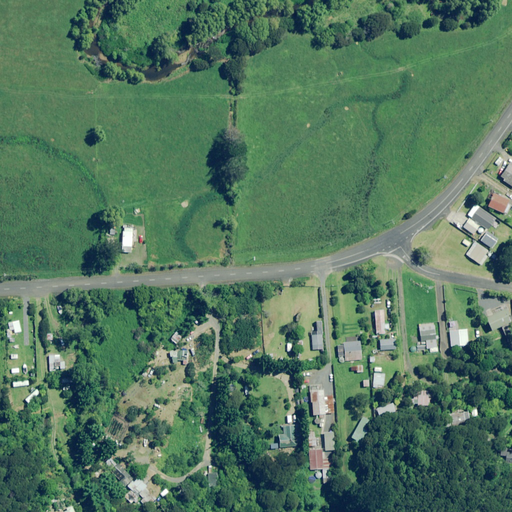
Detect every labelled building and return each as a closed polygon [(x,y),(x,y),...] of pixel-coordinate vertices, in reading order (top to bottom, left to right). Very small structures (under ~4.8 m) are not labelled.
[(502,160),(498,157),(493,163),(497,166),(502,160)] [(511,165),(508,163),(498,179),(511,187),(511,165)] [(507,200),(491,193),(486,206),(506,214),(509,206),(505,204),(507,200)] [(468,217),(461,227),(472,235),(479,225),(486,230),(494,219),(473,205),(466,215),(468,217)] [(132,225),(121,225),(120,252),(131,252),(132,225)] [(496,239),(485,231),(478,241),(490,249),(496,239)] [(486,251),(473,242),(464,255),(480,265),(486,257),(483,255),(486,251)] [(507,315),(504,308),(484,318),(490,331),(508,323),(505,316),(507,315)] [(382,324),(382,310),(372,310),(373,334),(383,334),(383,329),(387,329),(387,324),(382,324)] [(20,332),(19,322),(8,323),(8,330),(13,329),(14,333),(20,332)] [(320,322),(314,322),(314,331),(309,331),(310,350),(322,349),(320,322)] [(436,347),(435,340),(437,339),(437,335),(434,336),(433,324),(417,327),(419,341),(424,340),(425,349),(436,347)] [(467,345),(466,329),(447,331),(449,347),(467,345)] [(480,337),(478,329),(472,330),(473,339),(480,337)] [(355,342),(355,336),(345,337),(345,342),(341,343),(342,348),(336,349),(337,363),(344,363),(344,361),(360,360),(359,342),(355,342)] [(394,350),(394,340),(378,340),(378,350),(394,350)] [(411,354),(412,353),(413,353),(414,352),(414,351),(415,351),(415,350),(415,349),(415,348),(414,347),(413,346),(412,345),(411,345),(410,345),(409,346),(408,346),(407,347),(407,348),(407,349),(407,350),(407,351),(407,352),(408,352),(408,353),(409,353),(410,353),(410,354),(411,354)] [(185,361),(185,349),(175,349),(175,361),(185,361)] [(56,369),(64,369),(63,354),(48,355),(49,371),(56,371),(56,369)] [(307,383),(306,370),(298,370),(300,384),(307,383)] [(376,388),(376,385),(382,385),(383,374),(372,374),(372,385),(372,388),(376,388)] [(321,385),(308,386),(309,403),(310,403),(311,415),(318,415),(318,418),(323,418),(323,414),(332,413),(331,396),(322,396),(321,385)] [(426,406),(426,391),(412,391),(412,399),(416,400),(416,405),(426,406)] [(392,403),(374,409),(377,419),(395,413),(392,403)] [(468,419),(466,410),(458,411),(458,413),(449,414),(451,427),(464,426),(463,420),(468,419)] [(373,422),(361,416),(349,439),(361,446),(373,422)] [(293,435),(294,426),(280,426),(279,441),(298,442),(298,435),(293,435)] [(315,446),(313,431),(306,432),(308,447),(315,446)] [(321,459),(321,449),(308,450),(308,470),(321,469),(321,474),(320,473),(319,472),(318,472),(317,472),(316,472),(315,472),(315,473),(314,473),(314,474),(313,474),(313,475),(313,476),(313,477),(314,478),(314,479),(315,480),(316,480),(317,480),(318,480),(319,480),(320,479),(321,478),(321,483),(331,483),(331,469),(331,459),(329,459),(328,450),(333,450),(332,432),(321,433),(322,451),(325,450),(325,459),(321,459)] [(217,474),(201,473),(200,486),(216,488),(217,474)] [(129,489),(127,492),(137,498),(147,482),(141,477),(139,481),(135,478),(132,483),(129,481),(126,487),(129,489)]
